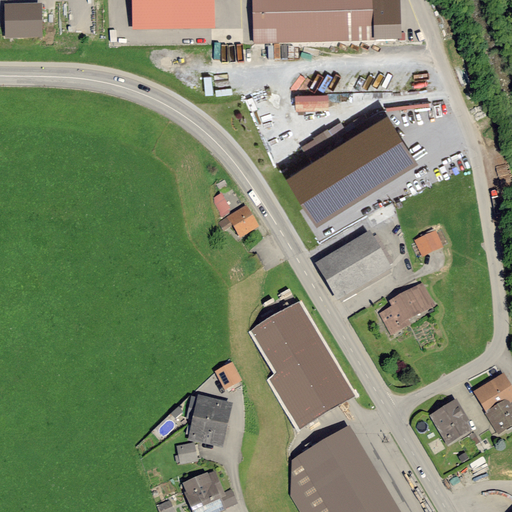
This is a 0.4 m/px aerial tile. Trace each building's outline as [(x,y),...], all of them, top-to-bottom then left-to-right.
[(134,0),(135,27),(213,25),(212,0),(134,0)] [(258,0),(259,40),(374,37),(400,37),(398,0),(258,0)] [(46,5),(3,6),(3,36),(47,36),(46,5)] [(295,108),(329,107),(328,91),(294,91),(295,108)] [(418,166),(387,116),(286,180),(316,228),(418,166)] [(211,198),(222,217),(232,210),(221,192),(211,198)] [(246,207),(220,221),(225,229),(233,224),(240,236),(257,227),(246,207)] [(434,230),(416,239),(424,255),(442,246),(434,230)] [(370,235),(320,264),(339,298),(356,289),(390,269),(370,235)] [(394,306),(383,313),(394,332),(409,323),(406,318),(432,304),(421,285),(391,302),(394,306)] [(299,304),(254,331),(280,375),(272,380),(300,426),(353,395),(299,304)] [(217,371),(227,390),(241,383),(231,364),(217,371)] [(511,388),(504,376),(476,392),(488,414),(499,432),(511,424),(511,405),(510,401),(511,399),(511,388)] [(198,393),(193,415),(229,424),(233,403),(198,393)] [(192,394),(187,411),(192,412),(196,395),(192,394)] [(454,401),(431,414),(449,442),(471,429),(454,401)] [(229,424),(193,415),(187,438),(222,448),(229,424)] [(399,511),(350,428),(294,461),(293,495),(303,511),(399,511)] [(194,443),(177,445),(180,465),(198,460),(194,443)] [(214,469),(179,483),(191,511),(216,511),(230,506),(214,469)] [(175,511),(169,501),(158,506),(159,511),(175,511)]
